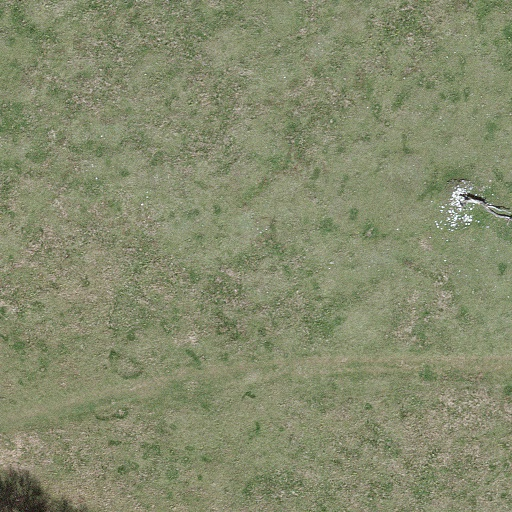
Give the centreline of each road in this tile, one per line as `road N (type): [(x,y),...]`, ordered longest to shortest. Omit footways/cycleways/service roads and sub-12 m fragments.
road 1 (track): [(0,425),(252,369),(511,360)]
road 2 (track): [(190,377),(0,260)]
